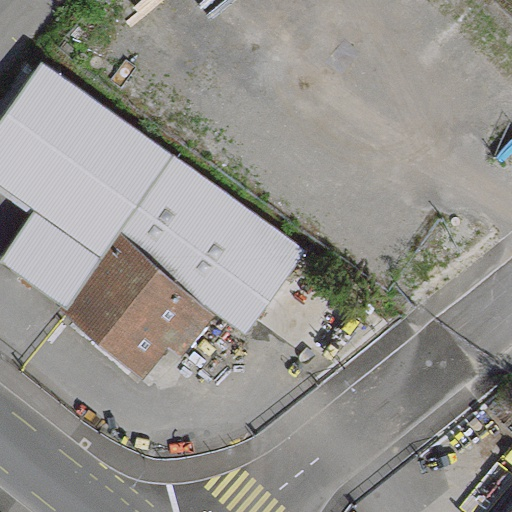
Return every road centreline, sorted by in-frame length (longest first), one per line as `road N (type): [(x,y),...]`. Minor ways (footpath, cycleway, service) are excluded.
road 1 (unclassified): [(255,511),(511,307)]
road 2 (tertiary): [(0,434),(94,511)]
